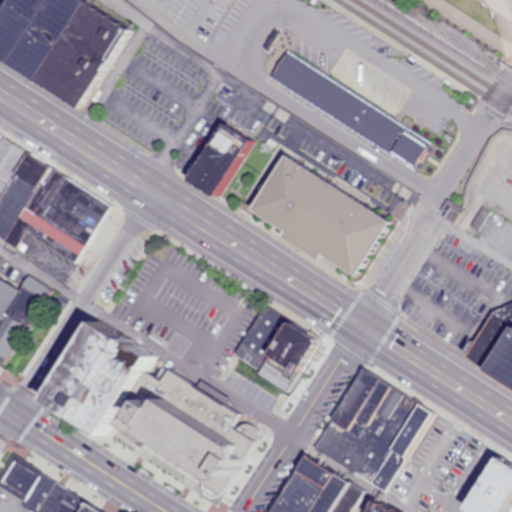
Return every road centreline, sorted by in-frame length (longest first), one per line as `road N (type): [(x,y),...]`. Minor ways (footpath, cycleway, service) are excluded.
road 1 (residential): [(158,194),(0,435)]
road 2 (residential): [(427,209),(219,75)]
road 3 (primary): [(158,194),(362,324)]
road 4 (residential): [(362,324),(246,511)]
road 5 (secondary): [(170,511),(0,402)]
road 6 (primary): [(0,93),(158,194)]
road 7 (primary): [(362,324),(511,420)]
road 8 (residential): [(437,192),(362,324)]
road 9 (residential): [(219,75),(100,0)]
